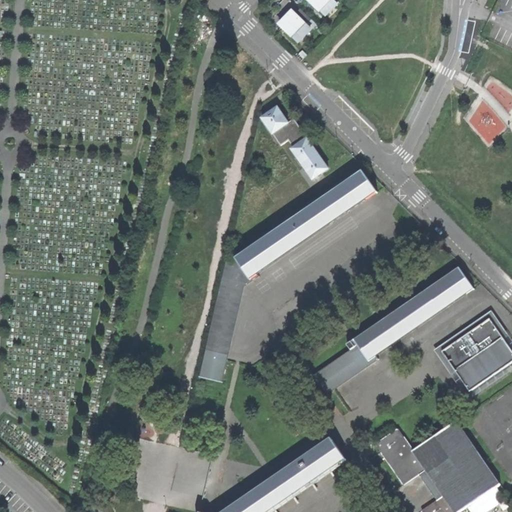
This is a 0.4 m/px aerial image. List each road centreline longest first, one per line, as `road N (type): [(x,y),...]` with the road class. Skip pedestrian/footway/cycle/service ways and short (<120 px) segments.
road 1 (unclassified): [(391,167),(238,16)]
road 2 (unclassified): [(511,290),(391,167)]
road 3 (residential): [(391,167),(410,148),(455,55)]
